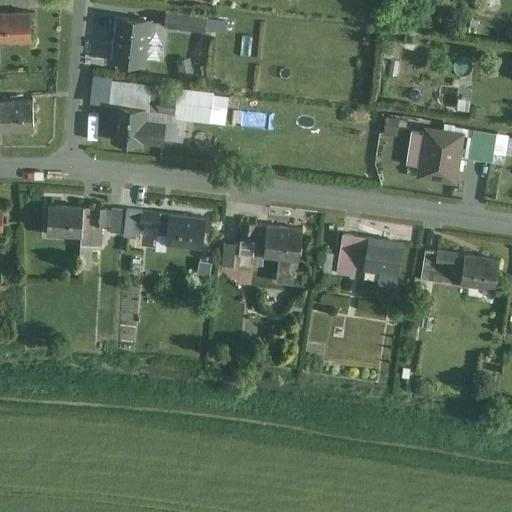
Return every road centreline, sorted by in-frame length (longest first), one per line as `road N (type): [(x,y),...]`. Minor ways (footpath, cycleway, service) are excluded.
road 1 (residential): [(69,171),(511,226)]
road 2 (residential): [(80,0),(69,171)]
